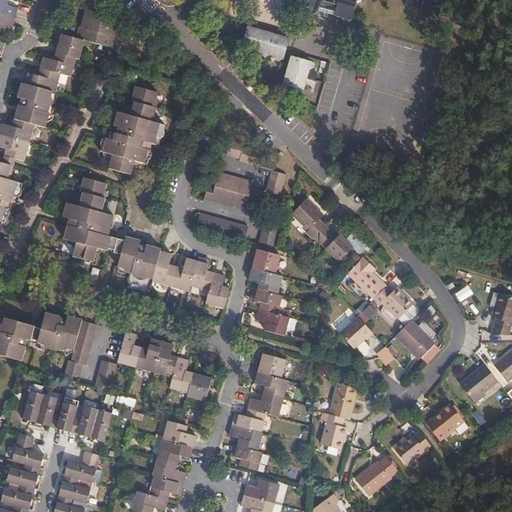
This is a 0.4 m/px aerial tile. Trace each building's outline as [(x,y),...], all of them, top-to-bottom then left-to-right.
[(8,0),(0,0),(0,15),(15,19),(16,14),(18,8),(7,5),(8,0)] [(86,10),(103,15),(107,0),(104,0),(80,0),(79,8),(86,10)] [(302,0),(300,6),(309,9),(312,14),(318,11),(319,8),(335,12),(334,16),(342,18),(345,23),(351,20),(356,4),(362,0),(361,0),(302,0)] [(406,0),(405,5),(421,10),(422,7),(426,8),(423,19),(436,24),(441,7),(440,7),(441,0),(406,0)] [(113,49),(116,38),(121,20),(103,15),(86,10),(81,27),(79,27),(78,31),(76,38),(84,41),(113,49)] [(15,19),(0,15),(0,30),(1,28),(11,30),(13,26),(15,19)] [(244,39),(238,41),(242,47),(261,53),(265,57),(269,55),(275,57),(278,61),(283,58),(289,39),(247,27),(244,39)] [(80,60),(84,41),(76,38),(61,35),(59,44),(56,53),(76,59),(80,60)] [(321,52),(319,59),(329,61),(331,56),(321,52)] [(60,74),(71,77),(76,59),(56,53),(54,61),(44,58),(42,63),(41,69),(60,74)] [(291,56),(282,85),(295,89),(298,92),(302,91),(309,70),(313,67),(311,62),(291,56)] [(52,92),(55,93),(60,74),(41,69),(38,76),(28,73),(26,79),(25,84),(52,92)] [(34,125),(46,128),(47,122),(50,121),(53,110),(51,107),(49,106),(52,92),(25,84),(21,83),(17,98),(22,99),(21,102),(20,106),(18,105),(14,120),(34,125)] [(152,144),(159,146),(165,125),(153,122),(158,100),(156,100),(158,93),(135,86),(131,101),(134,102),(131,116),(118,112),(114,126),(115,127),(114,133),(108,131),(105,138),(104,138),(100,151),(113,155),(109,169),(131,175),(135,161),(147,164),(151,151),(150,150),(152,144)] [(0,130),(0,135),(29,143),(34,125),(14,120),(12,127),(2,124),(0,129),(0,130)] [(16,160),(24,162),(29,144),(29,143),(0,135),(0,147),(6,149),(4,156),(16,160)] [(226,156),(233,157),(237,143),(230,141),(226,156)] [(233,157),(240,159),(244,147),(244,145),(237,143),(233,157)] [(239,162),(246,163),(250,149),(244,147),(240,159),(239,162)] [(246,163),(253,165),(257,151),(250,149),(246,163)] [(260,167),(264,153),(263,152),(257,151),(253,165),(260,167)] [(0,221),(5,223),(8,209),(7,209),(9,202),(17,204),(17,203),(22,184),(10,181),(16,160),(4,156),(3,163),(0,162),(0,221)] [(284,182),(286,175),(272,171),(270,178),(284,182)] [(219,173),(215,187),(222,188),(226,174),(219,173)] [(226,174),(222,188),(229,190),(233,176),(226,174)] [(233,176),(229,190),(235,192),(239,178),(233,176)] [(97,248),(108,251),(111,237),(108,236),(114,216),(102,213),(107,192),(105,191),(107,184),(84,178),(80,193),(83,194),(79,207),(67,203),(63,217),(69,219),(64,239),(76,243),(73,257),(93,262),(97,248)] [(235,192),(242,194),(246,180),(239,178),(235,192)] [(283,189),(284,182),(270,178),(268,185),(283,189)] [(249,196),(251,189),(253,182),(246,180),(242,194),(249,196)] [(247,203),(261,207),(265,193),(251,189),(249,196),(242,194),(235,192),(229,190),(222,188),(215,187),(208,185),(204,199),(245,210),(247,203)] [(281,196),(283,189),(268,185),(266,192),(281,196)] [(320,232),(325,226),(319,220),(324,215),(307,199),(292,214),(308,230),(307,232),(312,238),(320,232)] [(196,228),(244,241),(248,226),(200,213),(196,228)] [(259,243),(274,247),(281,219),(266,215),(259,243)] [(336,237),(325,226),(320,232),(319,242),(339,261),(353,247),(340,234),(336,237)] [(111,237),(108,251),(122,255),(125,241),(111,237)] [(125,241),(122,255),(118,267),(123,268),(125,272),(131,274),(133,277),(144,280),(148,278),(153,280),(161,251),(161,250),(146,246),(146,247),(140,245),(141,241),(126,237),(125,241)] [(252,268),(275,275),(280,256),(257,249),(254,261),(252,268)] [(153,280),(152,282),(170,287),(171,287),(176,267),(169,265),(172,255),(167,253),(161,251),(153,280)] [(199,257),(197,262),(190,288),(209,293),(214,273),(207,271),(209,260),(206,260),(199,257)] [(183,269),(176,267),(171,287),(189,293),(190,288),(197,262),(192,260),(186,258),(183,269)] [(374,299),(387,286),(372,272),(375,269),(364,258),(348,274),(374,299)] [(277,295),(282,277),(275,275),(252,268),(250,274),(249,279),(259,282),(258,290),(277,295)] [(206,304),(224,309),(229,289),(222,287),(225,276),(220,275),(214,273),(209,293),(206,304)] [(470,285),(456,293),(462,302),(475,293),(470,285)] [(393,292),(387,286),(374,299),(381,305),(382,303),(385,306),(397,318),(399,319),(413,305),(414,304),(397,288),(393,292)] [(261,302),(259,310),(279,315),(284,297),(277,295),(258,290),(253,288),(252,294),(250,299),(261,302)] [(499,294),(494,293),(490,307),(495,308),(499,294)] [(496,319),(493,335),(494,336),(508,336),(511,323),(511,298),(499,294),(495,308),(492,318),(496,319)] [(413,305),(399,319),(406,326),(411,321),(420,312),(413,305)] [(433,305),(426,311),(431,317),(438,311),(433,305)] [(397,318),(385,306),(382,310),(382,313),(390,321),(394,321),(397,318)] [(368,307),(361,314),(367,320),(374,313),(368,307)] [(284,336),(290,318),(279,315),(259,310),(257,318),(256,321),(267,324),(265,331),(284,336)] [(64,375),(79,379),(83,365),(86,366),(97,325),(82,321),(82,320),(68,316),(66,320),(60,318),(60,317),(46,313),(41,329),(34,327),(34,326),(4,318),(2,324),(0,325),(0,356),(21,362),(26,348),(24,347),(26,341),(30,342),(31,340),(38,342),(38,343),(43,345),(45,348),(55,351),(59,350),(65,352),(68,349),(74,350),(71,361),(68,361),(64,375)] [(366,341),(373,334),(358,317),(339,334),(352,350),(364,340),(366,341)] [(406,326),(396,336),(419,360),(435,343),(431,339),(436,334),(424,322),(418,327),(411,321),(406,326)] [(117,363),(136,368),(141,348),(134,345),(137,335),(131,334),(126,332),(117,363)] [(141,348),(136,368),(154,373),(162,342),(157,341),(151,339),(148,349),(141,348)] [(162,342),(154,373),(172,378),(178,358),(171,356),(173,345),(162,342)] [(389,344),(385,347),(390,353),(394,349),(389,344)] [(377,354),(386,366),(395,359),(390,353),(385,347),(377,354)] [(511,378),(511,351),(494,366),(507,382),(511,378)] [(260,366),(258,373),(282,379),(287,360),(263,354),(260,366)] [(172,378),(170,388),(188,393),(193,373),(186,371),(189,361),(178,358),(172,378)] [(102,361),(95,388),(109,392),(117,365),(102,361)] [(498,382),(484,365),(460,384),(474,401),(498,382)] [(188,393),(187,397),(206,402),(212,379),(202,376),(193,373),(188,393)] [(283,399),(289,381),(282,379),(258,373),(256,377),(255,384),(265,387),(263,394),(283,399)] [(344,419),(349,420),(358,388),(338,383),(329,415),(344,419)] [(24,417),(37,421),(44,395),(31,391),(24,417)] [(114,405),(116,396),(107,394),(105,403),(114,405)] [(268,415),(278,418),(283,399),(263,394),(261,401),(251,398),(249,404),(248,410),(268,415)] [(44,395),(37,421),(58,426),(61,414),(58,413),(54,412),(57,399),(44,395)] [(61,414),(58,426),(71,430),(75,418),(78,404),(64,401),(61,414)] [(450,404),(426,424),(440,442),(464,422),(450,404)] [(75,418),(71,430),(91,436),(92,436),(99,410),(85,406),(81,419),(78,419),(75,418)] [(99,410),(92,436),(105,439),(112,414),(99,410)] [(232,425),(263,433),(268,415),(248,410),(245,417),(235,414),(234,419),(232,425)] [(344,419),(329,415),(323,413),(321,422),(327,424),(321,444),(341,450),(346,428),(342,427),(344,419)] [(168,421),(163,439),(193,448),(195,441),(196,437),(186,434),(188,426),(168,421)] [(258,452),(263,433),(232,425),(230,431),(229,436),(239,439),(237,446),(258,452)] [(407,465),(431,446),(419,432),(413,437),(411,435),(394,449),(407,465)] [(20,434),(18,441),(33,445),(35,438),(20,434)] [(163,439),(158,458),(178,463),(180,456),(190,459),(192,454),(193,448),(163,439)] [(18,441),(12,461),(25,465),(38,468),(42,454),(31,451),(33,445),(18,441)] [(259,472),(264,453),(258,452),(237,446),(234,445),(232,449),(231,456),(241,459),(239,466),(259,472)] [(100,456),(94,454),(85,452),(83,459),(98,463),(100,456)] [(391,477),(398,471),(387,457),(379,462),(378,461),(355,480),(368,497),(392,478),(391,477)] [(158,458),(153,476),(183,485),(186,473),(176,470),(178,463),(158,458)] [(98,463),(83,459),(82,465),(71,462),(67,476),(79,479),(93,483),(98,463)] [(10,468),(6,481),(13,483),(20,485),(32,488),(36,475),(39,475),(40,469),(38,468),(25,465),(23,471),(10,468)] [(61,496),(74,500),(87,503),(91,490),(77,486),(79,479),(67,476),(65,476),(63,482),(65,483),(61,496)] [(183,485),(153,476),(147,494),(168,500),(170,493),(180,496),(182,490),(183,485)] [(244,495),(274,504),(279,485),(259,480),(257,487),(247,484),(246,489),(244,495)] [(5,488),(1,502),(14,506),(26,509),(30,495),(33,496),(35,489),(32,488),(20,485),(18,489),(17,492),(5,488)] [(152,511),(154,508),(165,511),(167,504),(168,500),(147,494),(137,492),(132,510),(138,511),(152,511)] [(272,511),(274,504),(244,495),(242,502),(241,507),(252,510),(250,511),(272,511)] [(333,495),(314,509),(316,511),(340,511),(335,504),(338,502),(333,495)] [(56,511),(84,511),(85,510),(72,507),(74,500),(61,496),(59,496),(57,502),(59,503),(56,511)]
